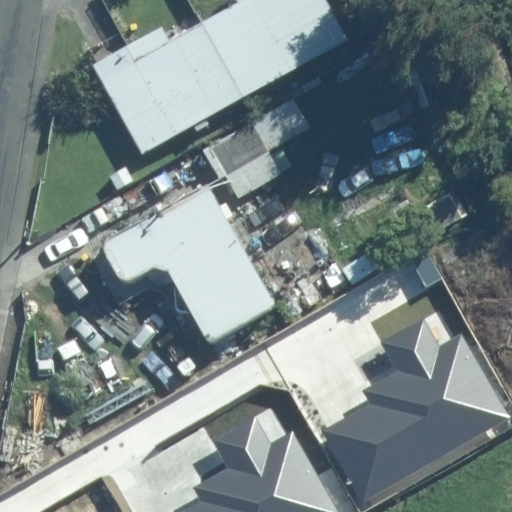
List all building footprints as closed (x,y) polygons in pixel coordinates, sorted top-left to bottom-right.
[(324,0),(233,0),(238,9),(203,28),(246,102),(350,44),(324,0)] [(163,31),(94,69),(143,159),(246,102),(203,28),(171,46),(163,31)] [(238,204),(284,175),(251,123),(205,152),(238,204)] [(133,183),(125,171),(110,180),(118,192),(133,183)] [(280,317),(210,191),(104,253),(131,298),(152,287),(181,288),(216,352),(280,317)] [(441,348),(425,320),(385,342),(401,370),(366,390),(373,402),(322,431),(362,501),(509,418),(462,336),(441,348)] [(253,419),(213,442),(229,469),(195,489),(201,499),(177,511),(334,511),(291,438),(271,449),(253,419)]
